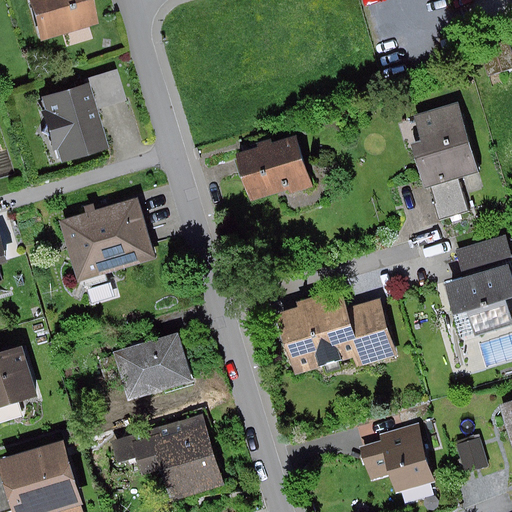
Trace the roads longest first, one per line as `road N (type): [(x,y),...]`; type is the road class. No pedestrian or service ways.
road 1 (residential): [(126,0),(287,511)]
road 2 (unknown): [(224,312),(449,245)]
